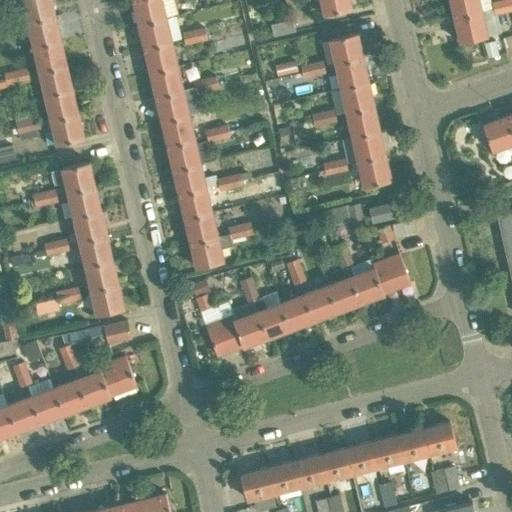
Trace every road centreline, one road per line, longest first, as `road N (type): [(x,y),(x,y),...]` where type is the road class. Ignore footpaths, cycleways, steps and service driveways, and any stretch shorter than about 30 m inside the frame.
road 1 (residential): [(186,402),(89,0)]
road 2 (residential): [(462,300),(186,402)]
road 3 (residential): [(195,444),(479,375)]
road 4 (residential): [(0,495),(195,444)]
road 5 (residential): [(186,402),(0,472)]
road 6 (residential): [(462,300),(416,110)]
road 7 (residential): [(511,511),(479,375)]
